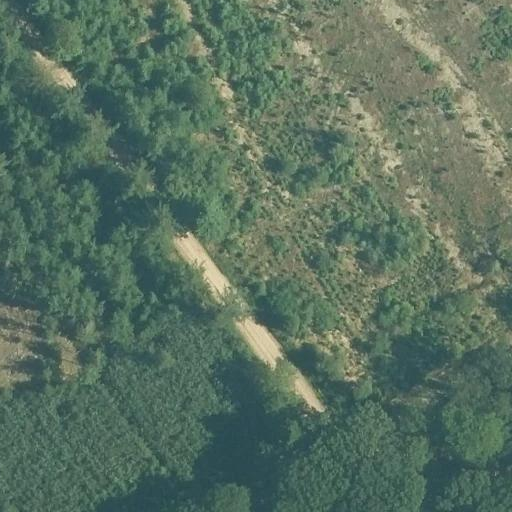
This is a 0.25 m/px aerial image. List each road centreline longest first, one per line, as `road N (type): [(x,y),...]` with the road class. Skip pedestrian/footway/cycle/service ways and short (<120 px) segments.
road 1 (unclassified): [(0,3),(341,452)]
road 2 (unclassified): [(341,452),(511,348)]
road 3 (unclassified): [(231,511),(341,452)]
